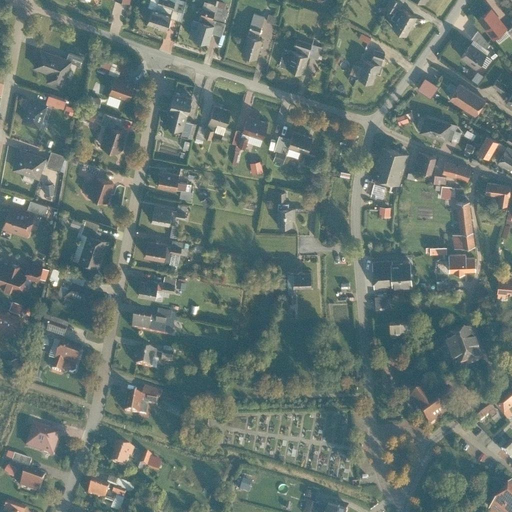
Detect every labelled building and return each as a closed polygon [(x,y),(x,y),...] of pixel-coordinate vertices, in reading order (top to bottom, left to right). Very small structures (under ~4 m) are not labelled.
[(171,31),(176,15),(158,10),(161,0),(153,0),(151,9),(156,10),(152,25),(171,31)] [(187,0),(176,0),(176,2),(167,0),(161,0),(158,10),(176,15),(178,10),(186,13),(190,1),(187,0)] [(402,0),(390,0),(387,5),(398,12),(403,15),(406,10),(399,5),(402,0)] [(212,9),(200,6),(197,19),(202,20),(217,24),(220,12),(228,14),(230,6),(213,2),(212,9)] [(507,29),(491,8),(476,19),(492,40),(507,29)] [(421,19),(406,10),(403,15),(398,12),(393,19),(399,23),(395,30),(408,38),(421,19)] [(279,23),(281,14),(271,11),(268,19),(279,23)] [(267,18),(256,14),(252,29),(263,33),(267,18)] [(202,20),(197,42),(223,48),(226,34),(227,26),(217,24),(202,20)] [(263,33),(252,29),(243,55),(260,61),(267,40),(261,38),(263,33)] [(372,39),(363,33),(360,39),(368,44),(372,39)] [(333,49),(302,39),(300,47),(313,51),(311,57),(318,59),(320,51),(331,55),(333,49)] [(492,54),(476,42),(463,60),(479,72),(492,54)] [(313,51),(300,47),(299,51),(289,48),(285,66),(307,72),(311,57),(313,51)] [(70,60),(42,50),(36,67),(52,73),(49,83),(64,89),(74,61),(70,60)] [(385,54),(375,52),(373,63),(383,65),(385,54)] [(87,57),(72,53),(70,60),(74,61),(85,65),(87,57)] [(378,87),(383,65),(373,63),(367,61),(367,65),(361,64),(359,76),(363,77),(362,84),(378,87)] [(511,79),(511,78),(504,73),(496,85),(505,91),(511,79)] [(138,82),(118,77),(113,96),(133,101),(138,82)] [(439,88),(429,80),(422,89),(432,97),(439,88)] [(476,95),(461,85),(453,98),(467,107),(476,95)] [(184,132),(193,100),(175,95),(166,127),(184,132)] [(467,107),(479,116),(488,103),(476,95),(467,107)] [(65,102),(52,98),(50,104),(64,108),(65,102)] [(49,107),(32,101),(25,120),(43,126),(49,107)] [(68,102),(65,110),(74,114),(77,105),(68,102)] [(231,126),(235,114),(214,106),(206,128),(214,131),(218,121),(231,126)] [(87,107),(85,115),(95,119),(98,111),(87,107)] [(120,117),(102,113),(100,122),(118,126),(120,117)] [(406,113),(397,116),(399,124),(408,122),(406,113)] [(267,140),(271,124),(245,116),(238,138),(247,141),(249,135),(267,140)] [(455,124),(426,117),(422,133),(458,142),(460,134),(453,132),(455,124)] [(128,131),(110,127),(105,148),(123,152),(128,131)] [(467,129),(466,133),(474,137),(476,133),(467,129)] [(313,156),(318,140),(294,133),(291,140),(289,149),(313,156)] [(501,143),(487,135),(479,151),(493,159),(501,143)] [(291,140),(279,137),(276,152),(284,154),(285,148),(289,149),(291,140)] [(467,142),(466,150),(474,151),(475,142),(467,142)] [(511,147),(506,144),(496,163),(511,171),(511,147)] [(398,186),(409,156),(393,150),(382,180),(398,186)] [(47,159),(22,151),(15,169),(40,178),(47,159)] [(67,157),(54,152),(50,165),(63,169),(67,157)] [(433,174),(438,159),(421,153),(415,168),(433,174)] [(253,172),(264,171),(263,159),(252,160),(253,172)] [(71,170),(80,174),(83,165),(74,162),(71,170)] [(472,169),(449,162),(446,174),(469,181),(472,169)] [(101,168),(85,163),(83,170),(99,175),(101,168)] [(181,172),(161,170),(159,186),(179,188),(181,172)] [(447,177),(436,175),(435,183),(446,184),(447,177)] [(112,201),(116,183),(96,179),(92,197),(112,201)] [(385,196),(387,184),(370,181),(368,193),(385,196)] [(503,186),(483,181),(480,194),(500,199),(503,186)] [(55,193),(55,182),(47,182),(47,193),(55,193)] [(290,192),(281,191),(281,203),(289,204),(290,192)] [(466,195),(446,198),(450,220),(455,219),(457,232),(472,230),(466,195)] [(47,205),(31,201),(29,209),(45,213),(47,205)] [(289,204),(281,203),(280,226),(297,226),(297,204),(289,204)] [(190,206),(181,205),(180,213),(190,214),(190,206)] [(175,211),(154,206),(151,221),(171,225),(175,211)] [(36,215),(11,207),(4,228),(29,236),(36,215)] [(392,207),(380,207),(380,217),(392,217),(392,207)] [(99,224),(85,220),(81,231),(96,235),(99,224)] [(474,243),(472,230),(457,232),(452,234),(454,246),(474,243)] [(107,239),(90,235),(84,263),(101,266),(107,239)] [(188,242),(173,239),(172,245),(187,248),(188,242)] [(169,244),(151,240),(147,255),(165,259),(169,244)] [(473,270),(473,256),(463,256),(463,251),(446,251),(446,270),(473,270)] [(393,260),(374,263),(377,289),(395,287),(416,285),(414,264),(394,266),(393,260)] [(30,270),(1,262),(0,265),(0,285),(24,292),(29,277),(30,270)] [(46,265),(32,262),(30,270),(29,277),(43,281),(46,265)] [(75,273),(62,270),(60,278),(73,281),(75,273)] [(180,277),(166,273),(164,283),(162,291),(176,294),(180,277)] [(316,273),(296,273),(296,289),(316,289),(316,273)] [(511,277),(498,276),(495,294),(511,294),(511,277)] [(164,283),(140,280),(138,296),(161,300),(162,291),(164,283)] [(96,290),(69,283),(64,302),(91,308),(96,290)] [(390,308),(390,297),(378,297),(378,309),(390,308)] [(30,309),(13,306),(11,315),(28,319),(30,309)] [(177,314),(159,311),(158,318),(157,325),(166,327),(168,319),(175,321),(177,314)] [(158,318),(128,313),(125,329),(165,336),(166,327),(157,325),(158,318)] [(24,323),(0,316),(0,336),(19,342),(24,323)] [(69,330),(52,325),(51,335),(66,338),(69,330)] [(412,325),(394,325),(394,342),(412,342),(412,325)] [(480,364),(470,334),(439,344),(450,378),(464,373),(462,370),(480,364)] [(72,342),(63,340),(54,373),(62,375),(65,364),(83,369),(88,350),(71,346),(72,342)] [(175,349),(166,347),(163,361),(172,362),(175,349)] [(161,355),(140,352),(139,362),(144,362),(143,369),(154,370),(155,362),(160,363),(161,355)] [(163,394),(145,389),(143,400),(148,401),(152,401),(151,405),(160,406),(163,394)] [(459,406),(448,392),(429,406),(418,391),(407,399),(430,429),(459,406)] [(491,406),(499,417),(510,408),(506,403),(510,400),(506,395),(491,406)] [(143,400),(131,398),(127,416),(145,419),(148,401),(143,400)] [(61,435),(33,425),(25,448),(54,457),(61,435)] [(511,456),(511,443),(509,441),(499,450),(509,460),(511,456)] [(112,448),(119,451),(114,463),(126,467),(130,457),(134,458),(137,450),(114,442),(112,448)] [(154,458),(143,455),(141,466),(151,468),(154,458)] [(34,462),(17,456),(14,464),(31,470),(34,462)] [(16,479),(21,471),(10,464),(5,472),(16,479)] [(44,497),(51,479),(29,471),(22,489),(44,497)] [(123,511),(129,492),(96,483),(93,495),(115,501),(112,510),(118,511),(123,511)] [(511,511),(511,489),(493,511),(511,511)] [(351,511),(352,507),(334,503),(326,507),(324,511),(351,511)]
